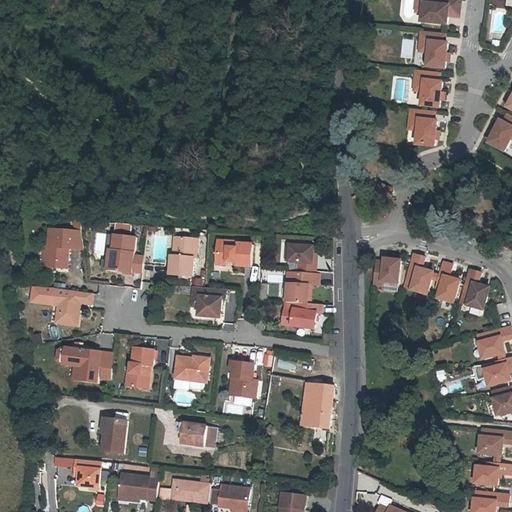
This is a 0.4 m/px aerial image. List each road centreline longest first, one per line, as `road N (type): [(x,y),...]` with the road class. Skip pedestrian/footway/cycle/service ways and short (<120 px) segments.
road 1 (unclassified): [(365,0),(337,110),(348,250)]
road 2 (residential): [(120,305),(139,327),(350,356)]
road 3 (residential): [(395,231),(403,192),(473,122),(484,77)]
road 4 (unclassified): [(350,356),(340,511)]
road 5 (residential): [(395,231),(495,262),(511,278)]
